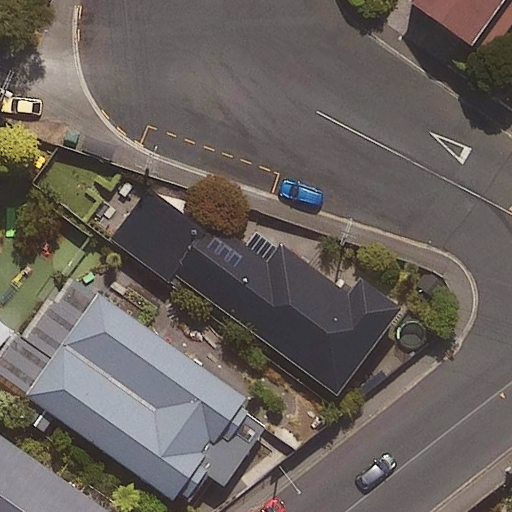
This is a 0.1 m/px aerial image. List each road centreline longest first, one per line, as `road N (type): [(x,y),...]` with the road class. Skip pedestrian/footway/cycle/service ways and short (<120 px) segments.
road 1 (residential): [(511,208),(246,67),(236,0)]
road 2 (tertiary): [(320,511),(511,363)]
road 3 (tertiary): [(511,417),(391,511)]
